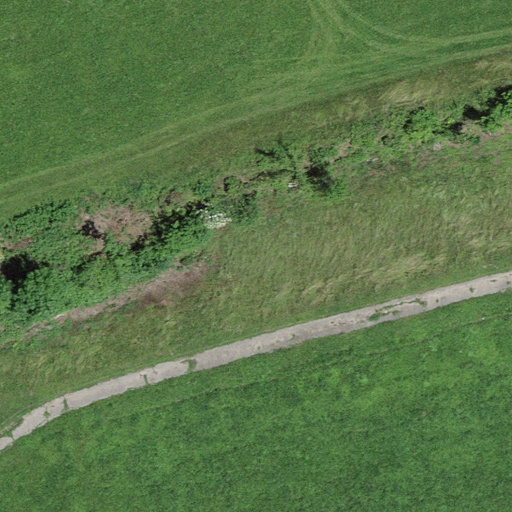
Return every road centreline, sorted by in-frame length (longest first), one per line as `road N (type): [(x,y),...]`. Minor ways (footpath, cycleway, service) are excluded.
road 1 (track): [(511,290),(44,428),(0,458)]
road 2 (track): [(280,0),(249,85),(193,132),(0,201)]
